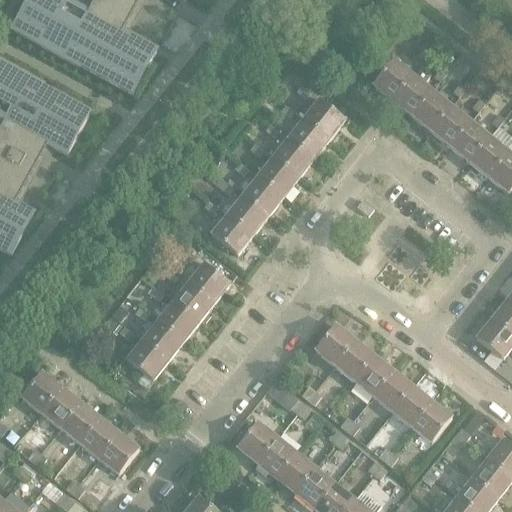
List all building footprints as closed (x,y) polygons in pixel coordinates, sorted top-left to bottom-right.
[(57,0),(33,0),(19,25),(16,31),(14,34),(79,70),(80,68),(108,84),(133,97),(157,55),(128,39),(123,36),(142,0),(179,0),(185,3),(187,0),(97,0),(89,17),(57,0)] [(11,20),(7,26),(16,31),(19,25),(16,23),(11,20)] [(415,66),(421,71),(429,61),(423,56),(415,66)] [(66,156),(88,116),(41,89),(42,88),(0,64),(0,118),(5,121),(0,129),(0,250),(10,256),(32,216),(14,205),(47,145),(66,156)] [(374,90),(394,105),(414,80),(395,64),(374,90)] [(433,80),(440,86),(448,76),(441,71),(433,80)] [(414,80),(394,105),(413,121),(433,95),(414,80)] [(454,97),(459,102),(468,92),(462,87),(454,97)] [(297,96),(307,104),(313,97),(303,89),(297,96)] [(433,95),(413,121),(432,136),(452,110),(433,95)] [(473,113),(478,117),(487,107),(481,102),(473,113)] [(321,104),(305,123),(331,144),(346,124),(321,104)] [(292,124),(297,117),(287,109),(282,116),(292,124)] [(452,110),(432,136),(451,151),(472,126),(452,110)] [(491,127),(498,132),(506,122),(500,117),(491,127)] [(331,144),(305,123),(290,142),(316,163),(331,144)] [(472,126),(451,151),(470,167),(491,141),(472,126)] [(282,136),(271,128),(266,135),(277,143),(282,136)] [(491,141),(470,167),(489,182),(510,156),(491,141)] [(316,163),(290,142),(274,162),(300,182),(316,163)] [(267,155),(256,147),(251,154),(261,162),(267,155)] [(511,157),(510,156),(489,182),(509,198),(511,193),(511,157)] [(300,182),(274,162),(259,181),(285,201),(300,182)] [(252,174),(241,166),(236,173),(247,181),(252,174)] [(285,201),(259,181),(244,200),(270,220),(285,201)] [(230,201),(236,194),(226,186),(220,193),(230,201)] [(270,220),(244,200),(229,219),(254,240),(270,220)] [(363,203),(358,211),(369,220),(375,213),(363,203)] [(221,213),(211,205),(206,212),(216,219),(221,213)] [(254,240),(229,219),(213,239),(239,259),(254,240)] [(188,253),(183,259),(193,267),(198,261),(188,253)] [(205,268),(190,287),(216,308),(231,288),(205,268)] [(183,281),(172,273),(167,279),(178,287),(183,281)] [(216,308),(190,287),(174,306),(200,327),(216,308)] [(167,300),(157,292),(152,297),(163,305),(167,300)] [(511,306),(508,304),(493,323),(511,338),(511,306)] [(200,327),(174,306),(159,326),(185,346),(200,327)] [(151,319),(140,310),(135,316),(146,325),(151,319)] [(478,343),(503,363),(511,352),(511,338),(493,323),(478,343)] [(185,346),(159,326),(144,345),(170,365),(185,346)] [(135,338),(124,329),(119,336),(130,344),(135,338)] [(316,355),(336,371),(356,345),(337,329),(316,355)] [(170,365),(144,345),(128,365),(154,385),(170,365)] [(376,360),(356,345),(336,371),(355,386),(376,360)] [(395,375),(376,360),(355,386),(374,401),(395,375)] [(414,391),(395,375),(374,401),(393,417),(414,391)] [(63,392),(43,377),(22,402),(42,418),(63,392)] [(309,404),(316,395),(309,389),(301,398),(309,404)] [(433,406),(414,391),(393,417),(412,432),(433,406)] [(82,407),(63,392),(42,418),(61,433),(82,407)] [(322,399),(316,395),(309,404),(315,409),(322,399)] [(298,418),(305,408),(298,402),(291,412),(298,418)] [(453,422),(433,406),(412,432),(432,447),(453,422)] [(101,423),(82,407),(61,433),(81,448),(101,423)] [(304,422),(311,413),(305,408),(298,418),(304,422)] [(347,435),(355,425),(348,420),(340,429),(347,435)] [(121,438),(101,423),(81,448),(100,464),(121,438)] [(360,430),(355,425),(347,435),(353,440),(360,430)] [(3,426),(0,429),(0,440),(1,441),(9,432),(3,426)] [(238,453),(258,468),(279,442),(259,427),(238,453)] [(472,439),(461,431),(456,437),(467,446),(472,439)] [(336,448),(344,439),(337,433),(329,443),(336,448)] [(461,452),(467,446),(456,437),(451,444),(461,452)] [(140,453),(121,438),(100,464),(120,479),(140,453)] [(342,453),(349,443),(344,439),(336,448),(342,453)] [(279,442),(258,468),(277,484),(298,458),(279,442)] [(511,449),(504,443),(489,463),(511,481),(511,449)] [(370,453),(378,459),(384,450),(377,444),(370,453)] [(385,465),(393,456),(386,451),(378,460),(385,465)] [(34,467),(42,457),(35,452),(27,462),(34,467)] [(399,461),(393,456),(385,465),(391,470),(399,461)] [(48,462),(42,457),(34,467),(40,472),(48,462)] [(298,458),(277,484),(296,499),(317,473),(298,458)] [(511,486),(511,481),(489,463),(474,482),(499,503),(511,486)] [(375,479),(383,470),(375,464),(368,473),(375,479)] [(23,480),(30,470),(24,465),(16,476),(23,480)] [(441,477),(431,469),(425,475),(436,484),(441,477)] [(29,485),(37,475),(30,470),(23,480),(29,485)] [(380,483),(388,474),(383,470),(375,479),(380,483)] [(317,473),(296,499),(313,511),(317,511),(336,488),(317,473)] [(436,484),(425,475),(421,481),(431,490),(436,484)] [(491,511),(499,503),(474,482),(458,501),(471,511),(491,511)] [(72,498),(80,488),(74,483),(66,493),(72,498)] [(86,493),(80,488),(72,498),(78,503),(86,493)] [(336,488),(317,511),(348,511),(355,504),(336,488)] [(61,511),(69,501),(63,497),(55,506),(61,511)] [(61,511),(71,511),(76,506),(69,501),(61,511)] [(213,511),(200,501),(190,511),(213,511)] [(471,511),(458,501),(449,511),(471,511)]
